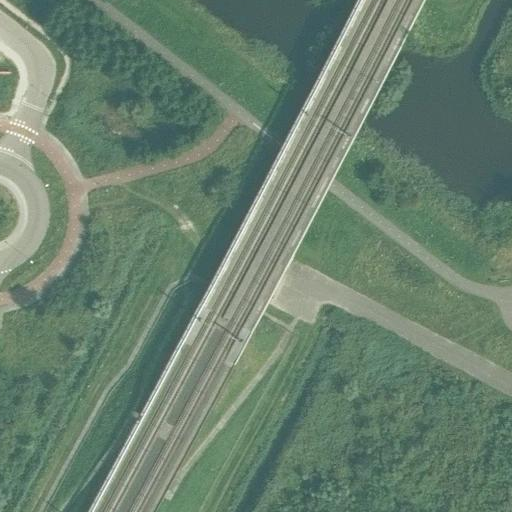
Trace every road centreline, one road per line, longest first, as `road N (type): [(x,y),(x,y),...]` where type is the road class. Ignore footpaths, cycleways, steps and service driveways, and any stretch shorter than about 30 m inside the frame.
road 1 (unclassified): [(9,165),(41,65),(0,26)]
road 2 (tertiary): [(0,262),(29,242),(39,214),(31,185),(9,165)]
